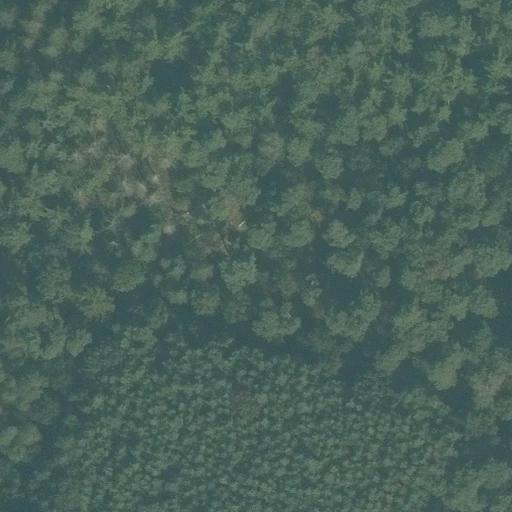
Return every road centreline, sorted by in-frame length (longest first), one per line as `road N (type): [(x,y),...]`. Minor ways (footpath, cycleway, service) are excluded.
road 1 (track): [(0,263),(511,428)]
road 2 (track): [(138,305),(32,511)]
